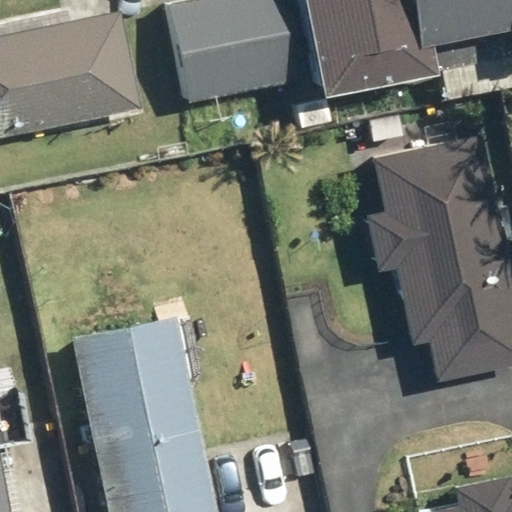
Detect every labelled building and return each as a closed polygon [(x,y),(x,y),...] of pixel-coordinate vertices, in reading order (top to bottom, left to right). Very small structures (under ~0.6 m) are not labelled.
[(163,0),(159,1),(178,99),(285,78),(269,0),(163,0)] [(511,0),(288,0),(305,91),(420,70),(414,37),(491,23),(496,50),(511,47),(511,0)] [(0,30),(0,128),(133,102),(114,7),(0,30)] [(365,154),(375,205),(359,208),(370,266),(389,263),(404,338),(419,335),(427,376),(511,359),(511,330),(473,133),(365,154)] [(61,328),(96,511),(205,511),(166,308),(61,328)] [(395,511),(511,511),(511,487),(506,489),(502,470),(447,481),(450,501),(395,511)]
